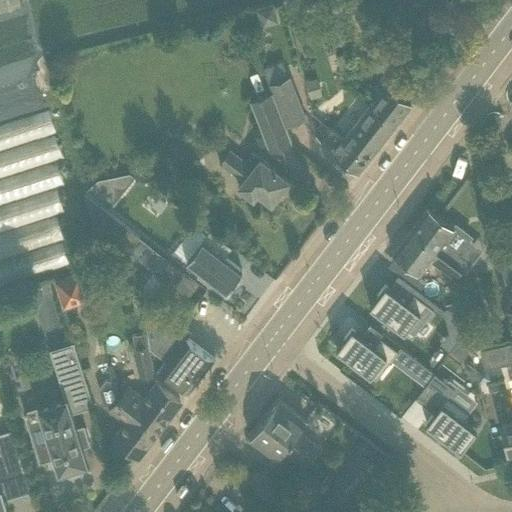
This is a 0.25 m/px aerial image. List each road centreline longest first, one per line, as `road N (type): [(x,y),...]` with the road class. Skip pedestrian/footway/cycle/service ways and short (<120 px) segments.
road 1 (tertiary): [(268,339),(511,21)]
road 2 (residential): [(495,511),(457,491),(268,339)]
road 3 (tertiary): [(135,511),(268,339)]
